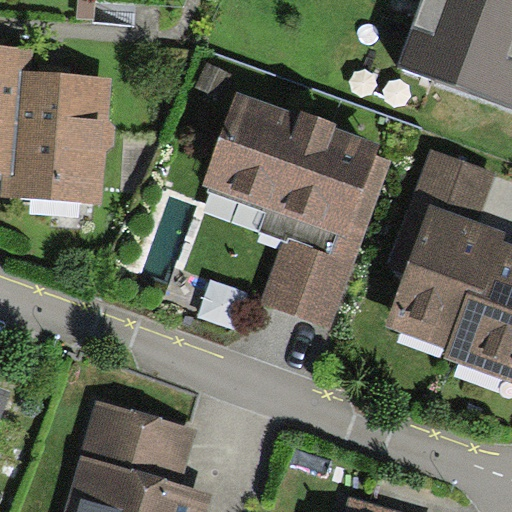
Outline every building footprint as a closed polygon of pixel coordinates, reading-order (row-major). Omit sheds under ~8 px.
[(511,105),(511,0),(427,0),(403,65),(511,105)] [(0,54),(0,180),(5,181),(14,182),(24,77),(31,77),(33,57),(0,54)] [(31,77),(24,77),(14,182),(5,181),(4,197),(100,206),(111,85),(55,80),(31,77)] [(388,168),(237,112),(206,197),(295,230),(267,306),(328,328),(388,168)] [(385,332),(449,357),(469,304),(482,309),(505,250),(508,242),(478,231),(498,179),(432,154),(389,269),(406,276),(385,332)] [(449,357),(447,363),(511,388),(511,252),(505,250),(482,309),(469,304),(449,357)] [(0,435),(14,398),(0,392),(0,435)] [(198,437),(98,409),(68,511),(207,511),(210,501),(182,493),(198,437)] [(344,511),(384,511),(348,501),(344,511)]
